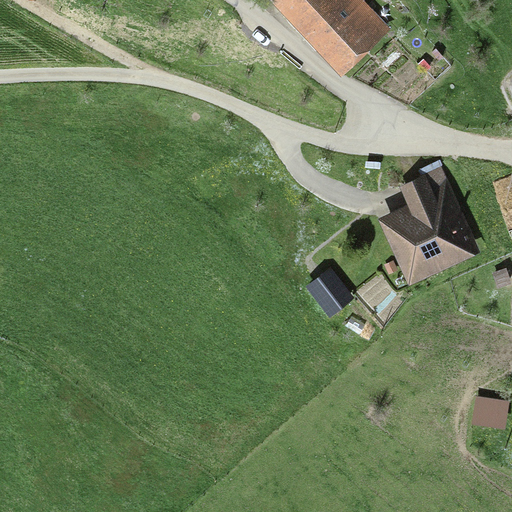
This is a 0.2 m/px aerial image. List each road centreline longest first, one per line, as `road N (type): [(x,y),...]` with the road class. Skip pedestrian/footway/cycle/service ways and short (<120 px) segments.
road 1 (unclassified): [(232,0),(358,99),(364,120),(351,139),(328,141),(167,80),(0,77)]
road 2 (track): [(21,0),(167,80)]
road 3 (track): [(511,151),(364,120)]
